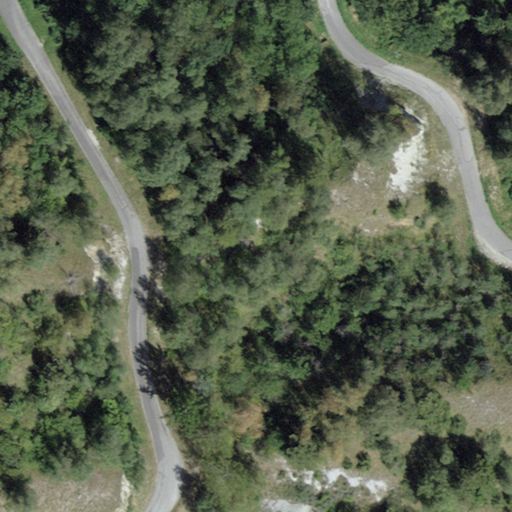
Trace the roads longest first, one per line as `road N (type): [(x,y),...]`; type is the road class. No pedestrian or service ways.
road 1 (track): [(8,0),(133,229),(140,355),(168,467),(156,511)]
road 2 (track): [(511,251),(478,210),(444,103),(359,55),(328,0)]
